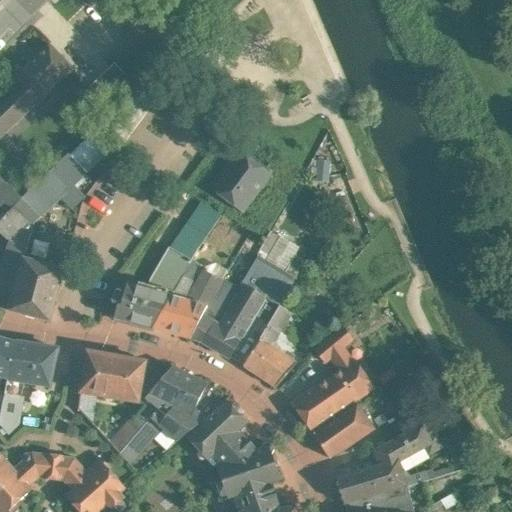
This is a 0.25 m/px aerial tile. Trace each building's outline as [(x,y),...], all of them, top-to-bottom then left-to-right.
[(73,70),(48,44),(15,76),(21,81),(39,100),(40,101),(73,70)] [(114,63),(89,86),(105,102),(129,79),(114,63)] [(0,137),(39,100),(21,81),(0,100),(0,137)] [(110,150),(116,156),(144,117),(149,112),(148,111),(152,105),(137,94),(96,135),(110,150)] [(94,133),(71,155),(87,172),(110,150),(96,135),(94,133)] [(235,149),(208,188),(245,213),(271,174),(235,149)] [(22,198),(22,199),(36,213),(40,217),(87,172),(71,155),(69,153),(22,198)] [(0,221),(22,199),(22,198),(0,177),(0,221)] [(36,213),(22,199),(0,221),(0,233),(10,242),(20,230),(27,222),(36,213)] [(201,203),(170,247),(191,259),(199,247),(200,248),(220,216),(201,203)] [(20,230),(10,242),(27,247),(30,233),(20,230)] [(272,233),(262,249),(272,256),(281,239),(272,233)] [(280,271),(285,274),(295,257),(299,250),(281,239),(272,256),(262,249),(258,257),(273,266),(276,261),(282,266),(280,271)] [(27,247),(10,242),(0,272),(0,303),(9,306),(23,258),(24,258),(27,247)] [(170,247),(169,246),(150,278),(148,289),(170,295),(191,259),(170,247)] [(270,320),(294,279),(285,274),(280,271),(273,266),(258,257),(238,291),(234,297),(256,317),(258,312),(270,320)] [(304,263),(295,257),(285,274),(294,279),(304,263)] [(24,258),(23,258),(9,306),(8,310),(50,322),(50,321),(64,269),(24,258)] [(204,267),(193,260),(187,270),(183,277),(199,284),(203,270),(204,267)] [(221,280),(203,270),(199,284),(194,303),(207,307),(221,281),(221,280)] [(205,310),(190,339),(202,343),(212,326),(216,328),(234,297),(238,291),(221,281),(207,307),(205,310)] [(148,289),(127,283),(122,300),(119,299),(114,318),(152,328),(171,297),(172,295),(170,295),(148,289)] [(190,298),(185,296),(184,301),(171,297),(152,328),(190,339),(205,310),(207,307),(194,303),(189,302),(190,298)] [(256,317),(234,297),(216,328),(212,326),(202,343),(230,358),(256,317)] [(286,297),(280,307),(288,312),(294,303),(286,297)] [(288,312),(280,307),(260,339),(261,339),(268,344),(275,341),(292,314),(288,312)] [(342,327),(317,348),(315,351),(325,363),(353,340),(342,327)] [(16,342),(0,338),(0,395),(5,397),(6,393),(16,342)] [(268,344),(261,339),(247,361),(243,366),(275,388),(296,364),(293,361),(293,356),(287,351),(282,354),(268,344)] [(57,349),(16,342),(6,393),(21,396),(23,382),(49,386),(57,349)] [(145,362),(87,352),(80,392),(97,395),(138,402),(138,401),(145,362)] [(354,360),(291,403),(312,432),(315,430),(373,389),(373,390),(374,389),(354,360)] [(143,405),(110,443),(120,454),(125,448),(138,433),(159,409),(146,398),(173,368),(145,362),(138,401),(143,405)] [(231,396),(173,368),(146,398),(159,409),(138,433),(146,441),(160,425),(177,442),(185,436),(196,427),(207,417),(207,418),(226,400),(231,396)] [(78,409),(93,422),(97,395),(80,392),(78,409)] [(21,396),(6,393),(5,397),(0,423),(18,426),(23,396),(21,396)] [(257,451),(239,431),(247,423),(226,400),(207,418),(207,417),(196,427),(185,436),(187,438),(208,460),(215,454),(221,461),(218,464),(216,465),(222,481),(217,482),(222,497),(227,495),(228,499),(238,495),(244,511),(241,511),(291,511),(291,508),(280,509),(271,484),(280,481),(271,453),(272,450),(271,446),(267,444),(264,445),(262,449),(257,451)] [(357,405),(314,434),(329,459),(346,449),(374,429),(357,405)] [(437,408),(418,419),(421,425),(422,425),(428,436),(436,431),(437,432),(449,425),(437,408)] [(379,466),(336,479),(344,504),(345,504),(405,487),(407,487),(399,462),(424,448),(429,456),(445,448),(437,432),(436,431),(428,436),(422,425),(421,425),(374,451),(379,466)] [(146,441),(138,433),(125,448),(132,456),(146,441)] [(132,456),(125,448),(120,454),(127,461),(132,456)] [(52,481),(64,482),(70,490),(88,474),(86,471),(74,458),(56,456),(32,452),(30,454),(25,454),(22,457),(22,461),(14,469),(16,471),(30,486),(39,479),(52,481)] [(0,485),(16,471),(14,469),(0,453),(0,485)] [(64,495),(79,511),(100,511),(107,506),(112,510),(125,498),(121,494),(126,489),(108,469),(110,468),(101,458),(86,471),(88,474),(70,490),(64,495)] [(0,485),(0,511),(14,511),(19,507),(16,504),(33,490),(30,486),(16,471),(0,485)] [(411,511),(405,487),(345,504),(346,511),(411,511)] [(456,491),(441,500),(443,504),(447,502),(449,505),(460,499),(456,491)]
